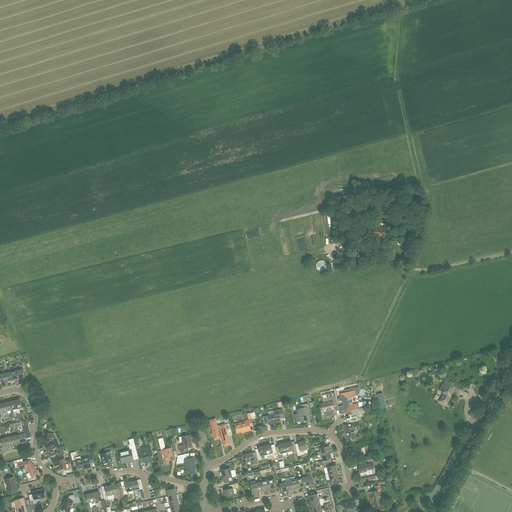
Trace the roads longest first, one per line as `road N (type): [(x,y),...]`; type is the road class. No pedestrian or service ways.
road 1 (residential): [(350,485),(336,440),(319,430),(255,437),(207,464)]
road 2 (tertiary): [(418,511),(444,483),(511,354)]
